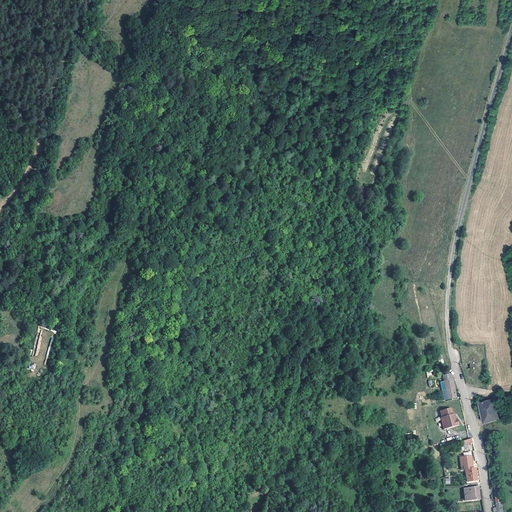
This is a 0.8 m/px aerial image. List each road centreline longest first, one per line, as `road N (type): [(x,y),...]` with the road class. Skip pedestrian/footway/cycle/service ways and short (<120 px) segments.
road 1 (track): [(511,32),(448,279),(448,338),(464,390)]
road 2 (track): [(0,219),(32,168),(89,0)]
road 3 (residential): [(464,390),(488,511)]
